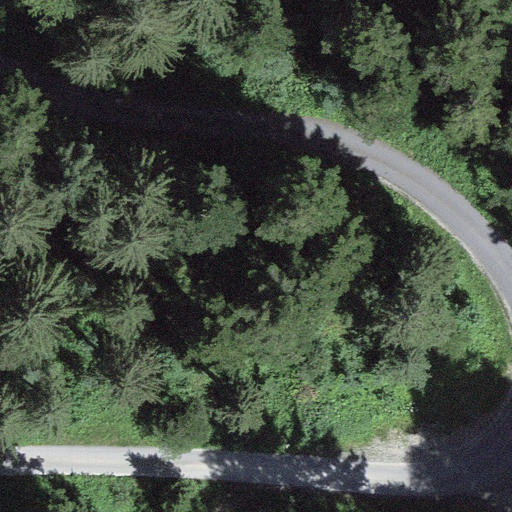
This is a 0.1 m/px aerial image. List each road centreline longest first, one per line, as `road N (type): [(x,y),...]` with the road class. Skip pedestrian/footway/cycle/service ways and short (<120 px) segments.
road 1 (track): [(511,253),(419,151),(322,128),(140,110),(0,66)]
road 2 (track): [(0,459),(511,472)]
